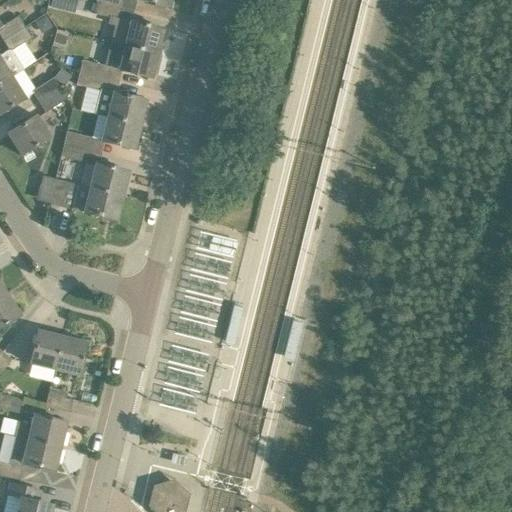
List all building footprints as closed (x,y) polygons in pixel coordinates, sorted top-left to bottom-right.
[(63,0),(52,0),(50,8),(61,10),(63,0)] [(169,9),(171,0),(97,0),(96,3),(134,13),(137,1),(169,9)] [(111,45),(157,57),(163,31),(131,23),(134,13),(96,3),(93,15),(106,18),(109,19),(107,26),(114,27),(109,45),(111,45)] [(36,23),(34,24),(38,29),(47,31),(53,28),(46,17),(36,23)] [(17,18),(0,28),(0,39),(3,43),(24,30),(17,18)] [(24,30),(3,43),(8,51),(8,53),(10,52),(30,39),(24,30)] [(121,72),(151,80),(157,57),(111,45),(106,67),(82,62),(78,75),(118,85),(121,72)] [(10,52),(8,53),(8,51),(0,56),(0,86),(12,79),(23,72),(10,52)] [(71,78),(61,69),(56,75),(53,78),(63,87),(71,78)] [(105,119),(140,127),(146,102),(115,95),(118,85),(78,75),(76,85),(103,92),(97,117),(105,119)] [(12,79),(0,86),(0,115),(25,99),(12,79)] [(52,79),(31,93),(38,104),(59,91),(52,79)] [(44,114),(66,101),(59,91),(38,104),(44,114)] [(50,139),(37,117),(7,136),(20,158),(50,139)] [(105,119),(100,142),(106,144),(134,151),(140,127),(105,119)] [(67,133),(64,146),(88,152),(92,139),(67,133)] [(88,152),(64,146),(61,158),(85,164),(88,152)] [(128,173),(100,167),(94,165),(88,190),(122,198),(128,173)] [(73,202),(71,211),(116,222),(122,198),(88,190),(55,182),(49,206),(61,208),(63,200),(73,202)] [(0,328),(20,316),(6,295),(0,299),(0,328)] [(244,308),(235,306),(226,342),(235,344),(244,308)] [(303,323),(294,321),(285,358),(294,360),(303,323)] [(29,366),(54,372),(62,338),(37,332),(29,366)] [(62,338),(54,372),(78,378),(86,344),(62,338)] [(0,355),(0,373),(11,362),(2,353),(0,355)] [(205,355),(188,354),(187,373),(204,375),(205,355)] [(72,401),(48,395),(47,395),(44,408),(69,414),(72,401)] [(0,396),(0,409),(21,416),(24,403),(0,396)] [(66,424),(33,416),(30,426),(18,423),(15,438),(60,449),(66,424)] [(0,477),(20,481),(23,465),(54,473),(60,449),(15,438),(8,466),(0,464),(0,477)] [(148,506),(154,511),(183,511),(188,494),(173,479),(153,485),(148,506)] [(21,500),(18,511),(49,511),(50,507),(32,502),(35,490),(10,484),(7,497),(21,500)]
